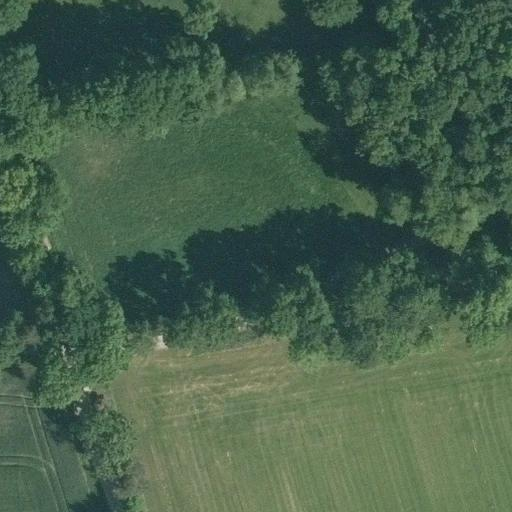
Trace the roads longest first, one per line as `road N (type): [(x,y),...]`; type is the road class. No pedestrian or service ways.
road 1 (unclassified): [(511,190),(173,325),(0,327)]
road 2 (track): [(0,76),(130,511)]
